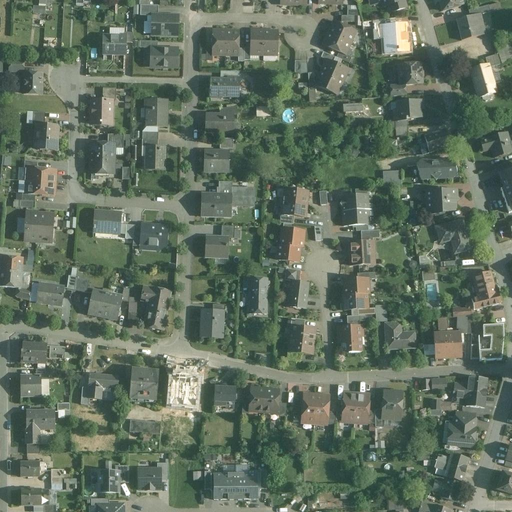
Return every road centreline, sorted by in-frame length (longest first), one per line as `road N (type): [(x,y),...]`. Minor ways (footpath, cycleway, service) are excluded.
road 1 (residential): [(511,369),(503,279),(421,0)]
road 2 (residential): [(67,79),(79,191),(186,201)]
road 3 (residential): [(2,322),(3,511)]
road 4 (residential): [(186,201),(192,19)]
road 5 (residential): [(331,377),(511,369)]
road 6 (residential): [(2,322),(178,353)]
road 7 (residential): [(178,353),(331,377)]
road 8 (residential): [(178,353),(186,201)]
road 9 (residential): [(475,505),(511,369)]
